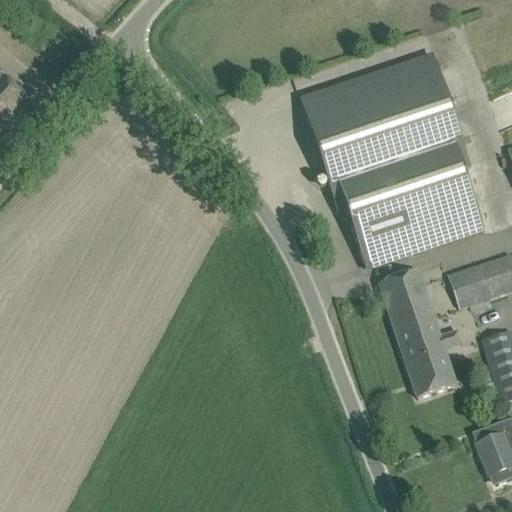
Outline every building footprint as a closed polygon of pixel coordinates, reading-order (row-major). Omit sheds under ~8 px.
[(469,167),(433,60),(300,104),(336,212),(344,209),(365,270),(482,231),(461,170),(469,167)] [(0,132),(28,102),(0,76),(0,132)] [(511,293),(511,265),(509,257),(447,278),(459,312),(511,293)] [(440,345),(439,339),(417,274),(379,287),(417,401),(455,388),(440,345)] [(498,309),(496,303),(484,307),(487,317),(495,315),(494,310),(498,309)] [(511,334),(501,338),(482,343),(500,406),(511,402),(511,334)] [(471,437),(476,448),(480,460),(484,458),(492,478),(511,470),(511,455),(505,437),(511,433),(511,421),(471,437)]
